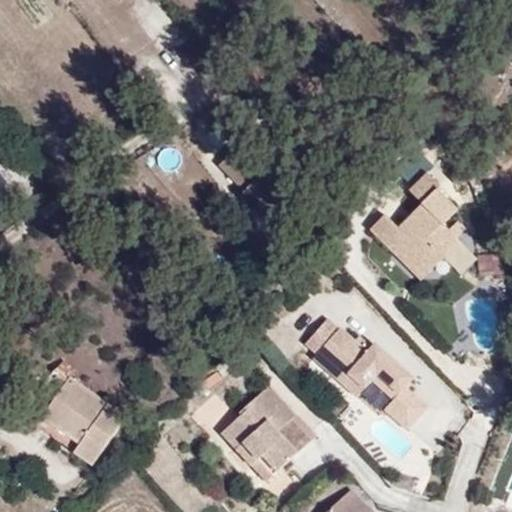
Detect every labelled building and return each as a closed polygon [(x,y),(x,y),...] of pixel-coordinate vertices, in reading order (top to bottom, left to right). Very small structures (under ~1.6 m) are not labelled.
[(285,179),(290,174),(275,159),(263,170),(235,140),(217,158),(243,185),(268,212),(293,188),(285,179)] [(415,151),(397,167),(406,179),(425,163),(415,151)] [(450,254),(432,233),(451,217),(465,205),(447,183),(454,178),(438,158),(414,178),(426,192),(412,204),(419,212),(409,221),(392,201),(371,218),(409,263),(423,251),(435,265),(450,254)] [(268,212),(243,185),(235,192),(261,219),(268,212)] [(468,238),(451,217),(432,233),(450,254),(468,238)] [(421,277),(435,265),(423,251),(409,263),(421,277)] [(319,307),(294,332),(349,385),(363,370),(381,387),(372,397),(397,421),(420,398),(396,375),(405,367),(367,329),(355,342),(319,307)] [(95,464),(128,415),(74,380),(79,372),(61,360),(51,375),(62,382),(34,424),(56,439),(63,429),(83,442),(77,452),(95,464)] [(297,452),(276,428),(288,417),(262,386),(225,417),(241,435),(229,445),(245,464),(257,453),(273,472),(297,452)] [(241,435),(225,417),(214,427),(229,445),(241,435)] [(276,428),(297,452),(309,441),(288,417),(276,428)] [(83,442),(63,429),(56,439),(77,452),(83,442)] [(273,472),(257,453),(245,464),(261,483),(273,472)] [(360,511),(342,491),(318,511),(360,511)]
